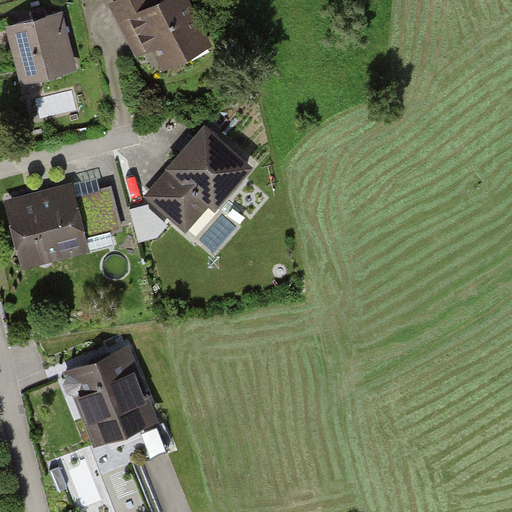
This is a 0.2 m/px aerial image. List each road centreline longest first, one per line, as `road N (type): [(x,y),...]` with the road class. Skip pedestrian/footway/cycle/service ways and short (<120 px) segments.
road 1 (residential): [(37,511),(0,354)]
road 2 (residential): [(125,137),(0,169)]
